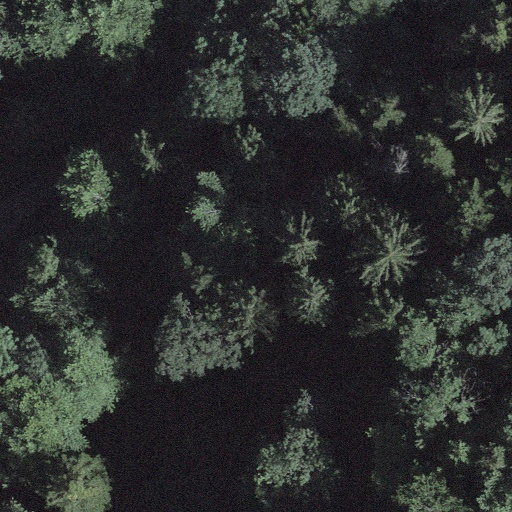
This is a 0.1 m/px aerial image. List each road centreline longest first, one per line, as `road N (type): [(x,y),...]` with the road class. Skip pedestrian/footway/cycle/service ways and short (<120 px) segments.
road 1 (unclassified): [(247,0),(0,214)]
road 2 (track): [(244,1),(0,93)]
